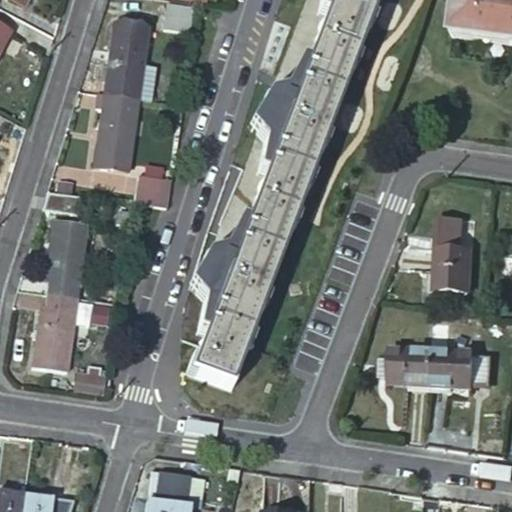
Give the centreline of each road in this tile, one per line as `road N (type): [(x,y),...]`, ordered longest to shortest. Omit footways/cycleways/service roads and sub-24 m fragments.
road 1 (residential): [(136,427),(260,0)]
road 2 (residential): [(304,451),(404,175),(415,161),(440,155),(511,165)]
road 3 (residential): [(87,0),(0,294)]
road 4 (residential): [(511,481),(304,451)]
road 5 (residential): [(304,451),(136,427)]
road 6 (residential): [(136,427),(0,407)]
